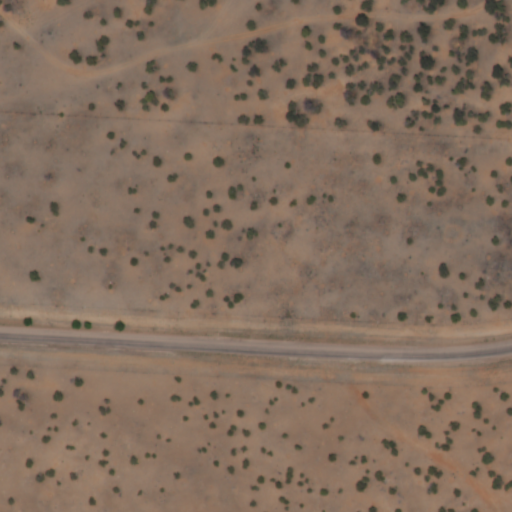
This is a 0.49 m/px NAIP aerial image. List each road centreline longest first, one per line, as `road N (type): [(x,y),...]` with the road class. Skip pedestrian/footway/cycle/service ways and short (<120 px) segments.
road 1 (residential): [(0,335),(456,356),(511,347)]
road 2 (track): [(434,0),(0,109)]
